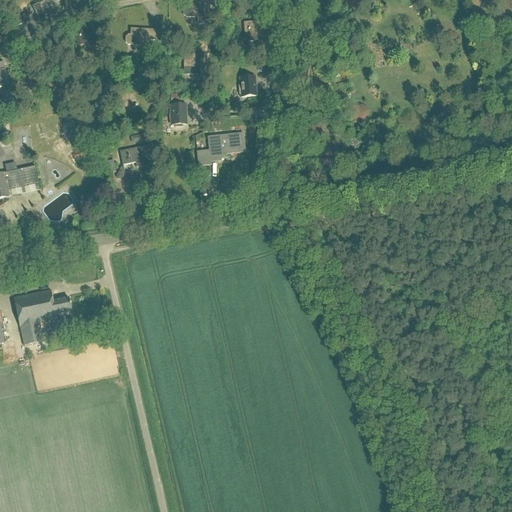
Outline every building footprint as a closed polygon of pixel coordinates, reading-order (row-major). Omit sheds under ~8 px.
[(53,6),(49,0),(47,0),(39,4),(38,3),(31,7),(41,25),(49,21),(43,11),(53,6)] [(185,9),(182,12),(183,16),(185,18),(198,18),(198,26),(204,25),(204,17),(203,2),(188,3),(188,9),(185,9)] [(260,35),(259,23),(244,24),(245,39),(249,43),(261,42),(261,35),(260,35)] [(87,44),(93,43),(89,28),(74,32),(78,45),(86,43),(87,44)] [(124,38),(124,44),(127,46),(148,47),(148,41),(154,41),(154,31),(130,30),(129,36),(127,36),(124,38)] [(199,62),(199,56),(184,56),(184,72),(188,76),(200,76),(200,62),(199,62)] [(239,80),(241,94),(241,100),(256,98),(255,78),(239,80)] [(66,99),(63,83),(48,86),(50,100),(59,99),(59,100),(66,99)] [(180,96),(170,96),(170,104),(180,104),(180,96)] [(170,127),(187,126),(186,105),(169,106),(170,127)] [(198,168),(211,166),(211,161),(227,160),(226,156),(233,155),(233,153),(245,152),(244,150),(245,150),(243,135),(207,139),(209,152),(197,153),(198,168)] [(153,166),(150,147),(120,153),(122,167),(135,164),(136,169),(153,166)] [(108,175),(116,173),(113,161),(106,163),(108,175)] [(0,200),(8,198),(7,193),(39,186),(35,168),(17,172),(15,166),(5,168),(7,174),(0,175),(0,200)] [(53,303),(50,291),(12,300),(19,329),(20,328),(24,347),(44,343),(40,324),(57,321),(56,316),(71,313),(68,300),(53,303)]
